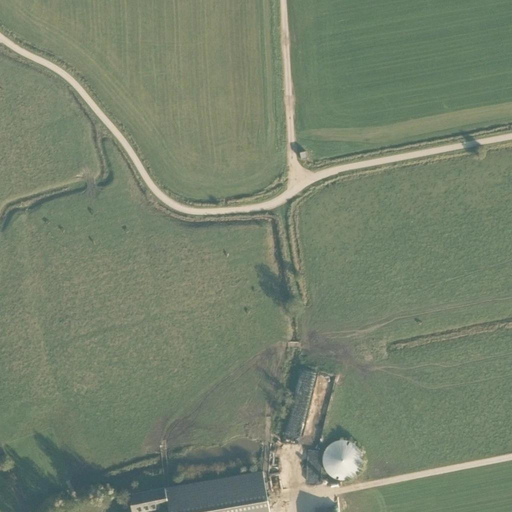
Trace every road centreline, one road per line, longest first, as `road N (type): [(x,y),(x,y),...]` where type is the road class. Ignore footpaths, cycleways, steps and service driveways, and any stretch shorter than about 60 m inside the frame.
road 1 (unclassified): [(0,37),(79,89),(153,188),(180,208),(251,209),(299,186)]
road 2 (unclassified): [(299,186),(338,168),(511,135)]
road 3 (unclassified): [(299,186),(283,0)]
